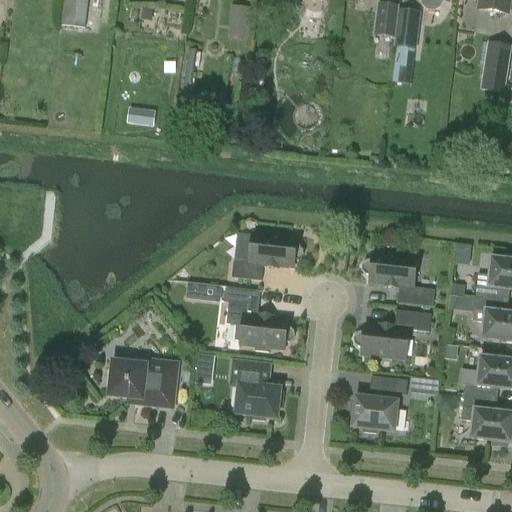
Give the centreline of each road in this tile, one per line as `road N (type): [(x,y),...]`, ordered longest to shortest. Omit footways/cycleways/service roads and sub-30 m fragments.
road 1 (residential): [(53,478),(118,465),(309,483)]
road 2 (residential): [(309,483),(511,506)]
road 3 (residential): [(309,483),(328,301)]
